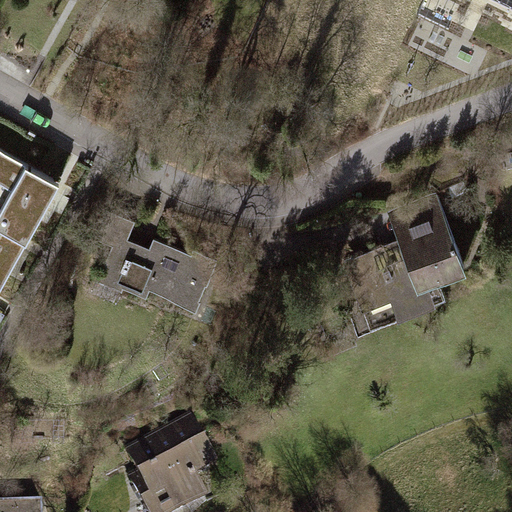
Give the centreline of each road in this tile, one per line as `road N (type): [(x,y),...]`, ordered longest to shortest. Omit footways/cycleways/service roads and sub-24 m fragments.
road 1 (residential): [(0,85),(190,192),(248,204),(294,197),(406,138),(511,99)]
road 2 (track): [(511,415),(428,437),(311,511)]
